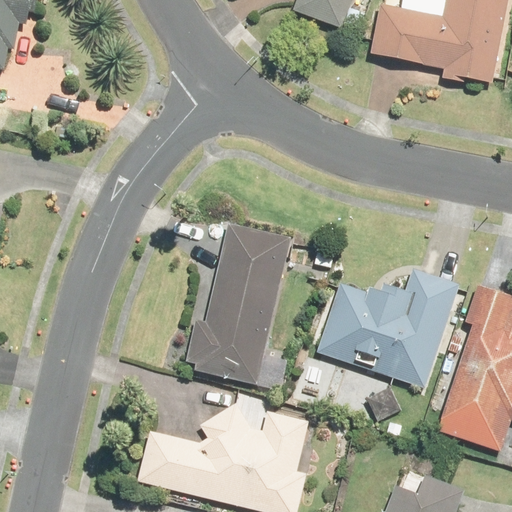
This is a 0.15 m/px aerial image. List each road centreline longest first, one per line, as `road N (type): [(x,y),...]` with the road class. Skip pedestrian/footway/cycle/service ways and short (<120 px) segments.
road 1 (residential): [(224,91),(159,146),(118,215),(91,284),(35,511)]
road 2 (residential): [(511,183),(385,163),(294,136),(224,91)]
